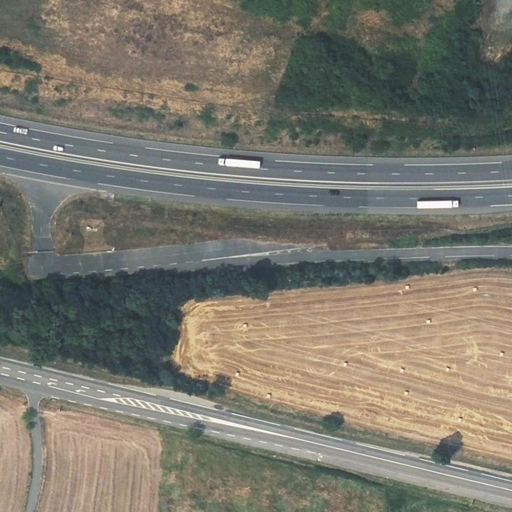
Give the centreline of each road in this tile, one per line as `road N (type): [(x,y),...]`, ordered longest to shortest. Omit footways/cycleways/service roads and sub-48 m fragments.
road 1 (secondary): [(0,369),(511,489)]
road 2 (motorway): [(511,173),(290,172),(0,133)]
road 3 (motorway): [(0,160),(262,197),(511,197)]
